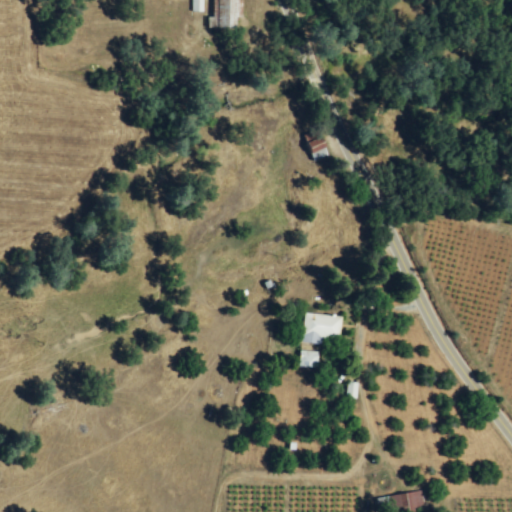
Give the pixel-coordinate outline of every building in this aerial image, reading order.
[(230,29),(230,18),(236,18),(235,0),(208,0),(209,30),(230,29)] [(298,137),(307,162),(323,157),(313,132),(298,137)] [(298,344),(319,345),(319,336),(337,336),(338,315),(299,314),(298,344)] [(314,368),(315,352),(296,351),(295,367),(314,368)] [(343,398),(354,399),(354,383),(344,382),(343,398)] [(420,509),(419,491),(391,494),(393,511),(420,509)]
